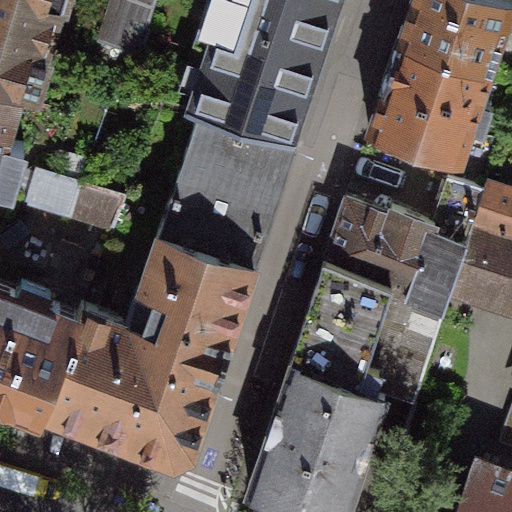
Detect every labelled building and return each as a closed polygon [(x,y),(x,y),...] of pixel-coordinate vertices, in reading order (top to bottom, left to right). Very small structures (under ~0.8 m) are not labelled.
[(0,0),(0,82),(22,89),(34,49),(43,51),(58,1),(55,0),(0,0)] [(157,0),(117,0),(112,17),(149,29),(157,0)] [(299,146),(347,0),(230,0),(194,111),(200,113),(299,146)] [(511,0),(415,0),(403,37),(492,68),(511,9),(511,0)] [(403,37),(370,132),(460,163),(492,68),(403,37)] [(0,82),(0,185),(11,189),(24,144),(6,139),(22,89),(0,82)] [(48,407),(173,455),(196,449),(299,146),(200,113),(132,316),(84,299),(80,311),(83,312),(48,407)] [(69,213),(81,178),(40,165),(28,199),(69,213)] [(476,223),(489,187),(452,173),(436,217),(438,218),(434,227),(469,240),(476,223)] [(69,213),(116,228),(128,194),(81,178),(69,213)] [(511,188),(490,181),(489,187),(476,223),(511,235),(511,188)] [(394,285),(447,305),(469,240),(434,227),(438,218),(436,217),(394,201),(391,209),(351,194),(330,257),(395,280),(394,285)] [(511,235),(476,223),(469,240),(447,305),(407,423),(458,442),(509,295),(511,296),(511,235)] [(308,511),(309,509),(316,511),(345,511),(388,392),(359,381),(394,285),(395,280),(330,257),(251,487),(283,498),(280,507),(294,511),(308,511)] [(0,389),(48,407),(83,312),(80,311),(0,280),(0,389)] [(511,409),(501,441),(511,444),(511,409)] [(511,511),(511,468),(480,457),(459,511),(511,511)] [(418,511),(429,482),(393,470),(378,511),(418,511)]
